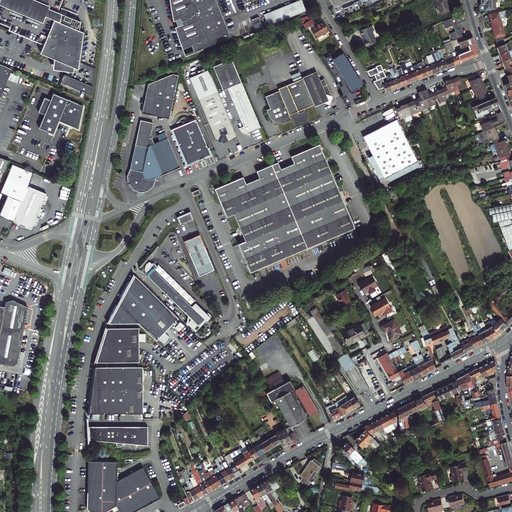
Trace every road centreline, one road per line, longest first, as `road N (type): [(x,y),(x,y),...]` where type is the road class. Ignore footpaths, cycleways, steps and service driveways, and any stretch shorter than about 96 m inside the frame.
road 1 (tertiary): [(503,344),(201,507)]
road 2 (primary): [(65,276),(34,509)]
road 3 (residential): [(381,101),(172,190)]
road 4 (primary): [(53,447),(83,270)]
road 5 (primary): [(109,52),(76,227)]
road 6 (primary): [(103,176),(130,0)]
road 7 (residential): [(53,447),(54,378),(72,274)]
road 8 (residential): [(109,52),(86,223)]
